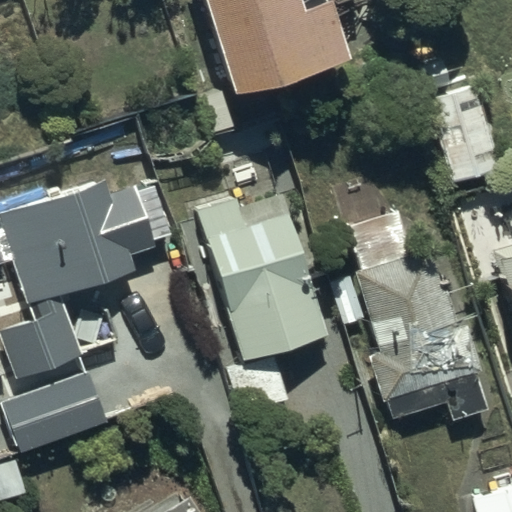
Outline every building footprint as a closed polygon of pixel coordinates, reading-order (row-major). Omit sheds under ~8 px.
[(320,3),(319,0),(198,0),(230,97),(342,61),(323,2),(320,3)] [(473,107),(466,84),(421,98),(446,179),(491,165),(484,144),(498,139),(487,102),(473,107)] [(279,181),(191,204),(232,361),(220,365),(231,408),(281,395),(268,347),(319,333),(279,181)] [(32,307),(60,299),(131,275),(126,259),(151,251),(149,245),(167,239),(151,192),(135,198),(133,191),(106,199),(102,186),(0,219),(4,233),(0,234),(0,267),(12,264),(26,309),(32,307)] [(477,406),(425,247),(407,253),(400,231),(345,249),(351,268),(323,277),(337,321),(357,314),(369,351),(362,353),(383,418),(437,400),(443,417),(477,406)] [(511,240),(485,249),(511,343),(511,240)] [(60,299),(32,307),(38,323),(1,335),(17,382),(81,361),(60,299)] [(102,427),(87,376),(1,404),(17,455),(102,427)] [(511,511),(511,485),(468,498),(471,511),(511,511)] [(187,511),(179,497),(153,511),(187,511)]
